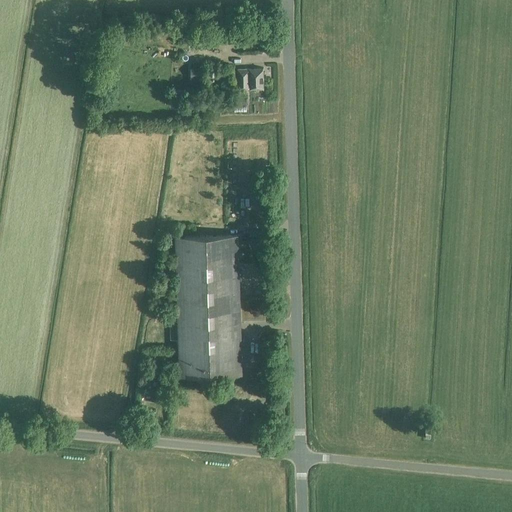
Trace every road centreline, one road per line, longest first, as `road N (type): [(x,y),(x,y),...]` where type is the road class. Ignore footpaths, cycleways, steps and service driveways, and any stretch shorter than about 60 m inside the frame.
road 1 (unclassified): [(299,456),(287,0)]
road 2 (unclassified): [(299,456),(0,428)]
road 3 (unclassified): [(299,456),(511,476)]
